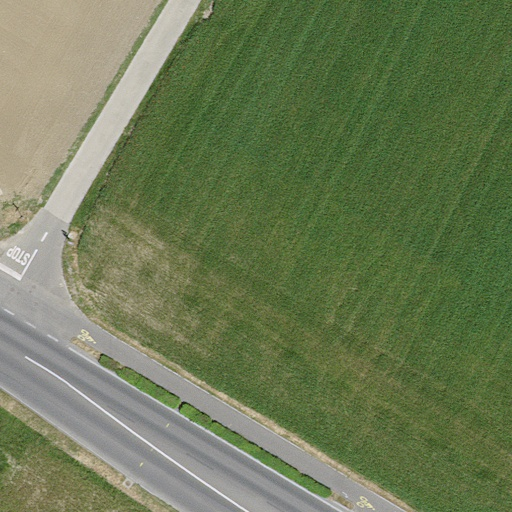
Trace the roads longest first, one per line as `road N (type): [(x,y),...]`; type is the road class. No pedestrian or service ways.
road 1 (unclassified): [(184,0),(0,307)]
road 2 (secondary): [(269,511),(0,340)]
